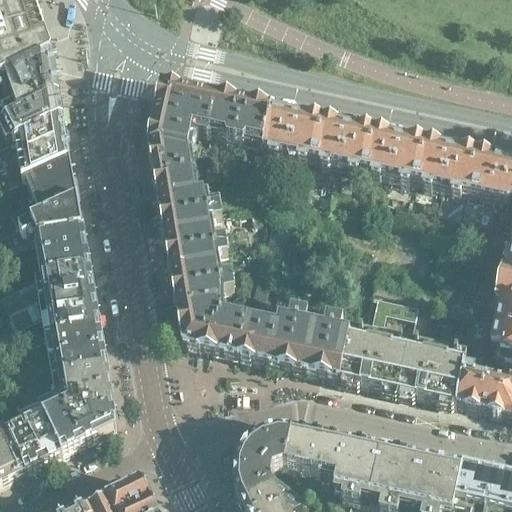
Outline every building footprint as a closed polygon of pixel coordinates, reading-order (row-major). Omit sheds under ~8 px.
[(51,64),(43,40),(28,0),(0,0),(0,134),(59,105),(59,103),(56,104),(52,93),(57,92),(56,85),(52,64),(51,64)] [(209,142),(217,106),(165,95),(160,98),(149,153),(189,162),(193,139),(209,142)] [(0,159),(22,150),(63,129),(59,105),(0,134),(0,159)] [(263,154),(271,118),(217,106),(209,142),(226,146),(227,150),(244,153),(247,150),(263,154)] [(315,168),(324,130),(307,126),(307,127),(287,122),(287,121),(271,118),(263,154),(262,157),(270,159),(269,163),(280,165),(281,161),(299,165),(298,169),(307,171),(308,167),(315,168)] [(70,171),(67,151),(63,129),(22,150),(0,159),(0,199),(2,203),(4,202),(28,191),(29,191),(70,171)] [(366,179),(375,140),(358,137),(358,138),(338,134),(338,133),(324,130),(315,168),(321,169),(320,174),(329,176),(330,172),(350,176),(350,180),(361,182),(362,178),(366,179)] [(418,190),(426,152),(409,148),(409,149),(389,145),(390,144),(375,140),(366,179),(373,180),(372,185),(381,187),(382,182),(402,187),(401,191),(410,193),(411,189),(418,190)] [(469,201),(477,163),(460,159),(460,160),(441,156),(441,155),(426,152),(418,190),(424,191),(423,196),(433,198),(433,193),(453,197),(452,201),(461,204),(462,199),(469,201)] [(196,207),(191,180),(189,162),(149,153),(159,213),(196,207)] [(503,208),(511,171),(492,167),(492,166),(477,163),(469,201),(503,208)] [(22,217),(74,191),(70,171),(29,191),(35,204),(33,205),(27,203),(19,207),(21,215),(22,217)] [(511,171),(503,208),(509,209),(511,206),(511,171)] [(310,191),(313,179),(302,177),(300,189),(310,191)] [(320,194),(323,181),(313,179),(310,191),(320,194)] [(0,249),(77,211),(74,191),(22,217),(21,215),(12,219),(4,202),(2,203),(0,204),(0,249)] [(361,203),(363,193),(354,192),(353,201),(361,203)] [(371,205),(373,195),(363,193),(361,203),(371,205)] [(413,213),(415,203),(406,201),(404,212),(412,214),(413,213)] [(420,214),(423,203),(415,201),(415,203),(413,213),(420,214)] [(223,229),(221,220),(220,211),(206,214),(204,205),(196,207),(159,213),(165,248),(211,240),(210,231),(223,229)] [(82,241),(77,211),(0,249),(0,258),(2,263),(34,249),(82,241)] [(286,249),(289,234),(274,231),(271,246),(286,249)] [(263,250),(260,235),(250,236),(253,252),(263,250)] [(229,265),(227,256),(226,248),(213,250),(211,240),(165,248),(171,285),(217,277),(216,267),(229,265)] [(86,260),(82,241),(34,249),(38,268),(86,260)] [(294,265),(297,256),(268,249),(265,260),(294,267),(294,265)] [(259,269),(258,252),(251,253),(252,270),(259,269)] [(311,269),(314,259),(297,256),(294,265),(311,269)] [(328,276),(331,263),(314,259),(311,269),(311,272),(328,276)] [(89,280),(86,260),(38,268),(41,288),(89,280)] [(346,281),(349,267),(331,263),(328,276),(328,277),(346,281)] [(235,300),(233,291),(232,283),(218,286),(217,277),(171,285),(177,320),(221,312),(221,302),(235,300)] [(255,288),(258,278),(241,281),(241,290),(255,288)] [(261,310),(268,281),(258,278),(255,288),(251,307),(261,310)] [(93,300),(89,280),(41,288),(45,308),(93,300)] [(511,281),(507,281),(503,280),(496,310),(501,311),(511,313),(511,281)] [(456,304),(376,287),(373,299),(453,316),(456,304)] [(251,307),(255,288),(241,290),(241,309),(251,307)] [(487,308),(490,296),(482,295),(479,307),(487,308)] [(96,319),(93,300),(45,308),(48,327),(96,319)] [(0,330),(15,323),(7,305),(5,303),(0,305),(0,330)] [(511,313),(501,311),(495,336),(511,339),(511,313)] [(238,367),(247,329),(221,324),(221,312),(177,320),(182,352),(186,356),(238,367)] [(304,381),(315,335),(306,333),(310,320),(292,317),(289,330),(280,328),(270,374),(304,381)] [(99,339),(96,319),(48,327),(51,347),(99,339)] [(340,389),(349,343),(341,341),(344,327),(327,324),(324,337),(315,335),(304,381),(340,389)] [(270,374),(280,328),(270,326),(269,333),(247,329),(238,367),(270,374)] [(489,335),(490,327),(483,326),(481,333),(489,335)] [(464,375),(467,365),(425,356),(428,343),(411,340),(409,349),(404,348),(400,350),(381,346),(384,333),(353,327),(349,343),(340,389),(455,414),(456,413),(464,375)] [(487,345),(489,335),(481,333),(479,343),(487,345)] [(511,390),(511,339),(495,336),(491,353),(502,355),(498,373),(510,376),(507,390),(511,390)] [(103,359),(99,339),(51,347),(55,367),(103,359)] [(106,379),(103,359),(55,367),(58,387),(106,379)] [(480,419),(487,385),(473,382),(475,377),(464,375),(456,413),(464,415),(464,416),(480,419)] [(109,398),(106,379),(58,387),(61,406),(64,406),(109,398)] [(511,390),(507,390),(487,385),(480,419),(480,420),(480,419),(488,420),(488,421),(503,425),(504,424),(511,425),(511,390)] [(113,418),(109,398),(64,406),(67,418),(63,419),(66,426),(113,418)] [(80,455),(66,426),(63,419),(59,412),(41,421),(62,464),(63,464),(63,463),(80,455)] [(113,439),(115,435),(116,435),(113,418),(66,426),(80,455),(99,446),(113,439),(114,439),(113,439)] [(62,464),(41,421),(23,429),(45,472),(61,464),(62,464)] [(45,472),(23,429),(5,438),(26,482),(45,472)] [(0,494),(26,482),(5,438),(0,440),(0,494)] [(284,474),(292,440),(278,439),(259,444),(260,444),(248,453),(248,452),(240,461),(241,462),(235,475),(234,494),(238,507),(271,491),(271,479),(284,474)] [(336,486),(344,451),(292,440),(284,474),(336,486)] [(372,504),(381,459),(344,451),(336,486),(334,495),(343,497),(341,506),(350,508),(359,510),(361,501),(372,504)] [(410,511),(411,511),(421,468),(381,459),(372,504),(382,506),(380,511),(399,511),(400,510),(410,511)] [(454,511),(462,477),(421,468),(411,511),(454,511)] [(511,511),(511,487),(462,477),(454,511),(511,511)] [(290,511),(305,505),(271,479),(271,491),(238,507),(240,511),(290,511)] [(146,511),(151,510),(142,491),(107,508),(108,511),(146,511)]
